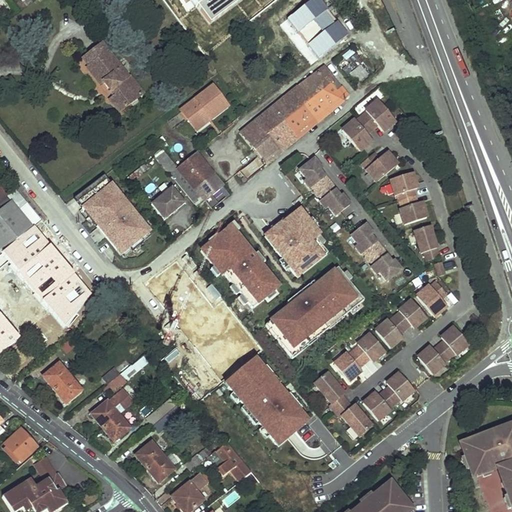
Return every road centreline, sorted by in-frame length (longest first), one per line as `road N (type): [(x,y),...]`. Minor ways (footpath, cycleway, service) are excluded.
road 1 (residential): [(0,145),(100,270),(126,279),(143,274),(377,79)]
road 2 (secondary): [(418,0),(511,273)]
road 3 (secondary): [(511,188),(435,0)]
road 4 (residential): [(126,495),(117,479),(0,389)]
road 5 (residential): [(436,406),(316,491)]
